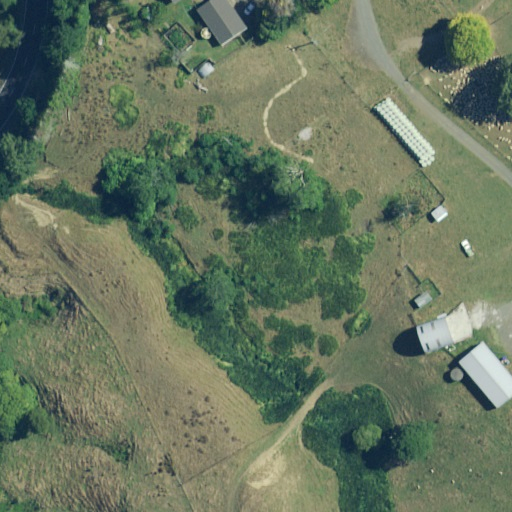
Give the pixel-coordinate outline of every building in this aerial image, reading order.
[(173,0),(176,4),(182,0),(212,0),(198,10),(223,45),(248,28),(228,0),(173,0)] [(334,125),(323,112),(288,141),(299,154),(334,125)] [(433,300),(429,293),(417,300),(421,308),(433,300)] [(462,340),(451,314),(418,328),(429,354),(462,340)] [(511,397),(511,375),(484,342),(460,362),(499,408),(511,397)] [(467,377),(459,367),(451,374),(458,383),(467,377)]
